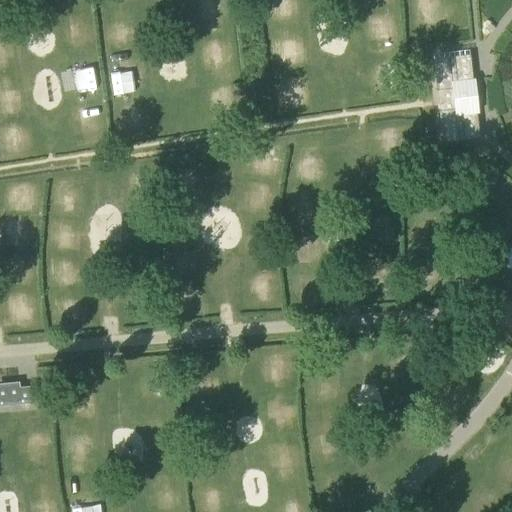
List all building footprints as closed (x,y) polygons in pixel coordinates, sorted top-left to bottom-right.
[(437,21),(437,2),(417,3),(418,21),(437,21)] [(265,3),(265,24),(295,25),(295,4),(265,3)] [(90,35),(89,15),(68,16),(69,36),(90,35)] [(392,15),(377,17),(379,38),(395,36),(392,15)] [(106,41),(125,41),(124,24),(105,25),(106,41)] [(272,66),(293,65),(292,47),(271,48),(272,66)] [(443,141),(479,137),(470,54),(433,59),(443,141)] [(127,67),(108,70),(111,88),(130,85),(127,67)] [(64,72),(65,85),(78,84),(79,98),(99,97),(96,69),(64,72)] [(276,80),(279,98),(307,94),(305,76),(276,80)] [(0,104),(10,103),(8,82),(0,82),(0,104)] [(117,123),(145,120),(143,101),(115,104),(117,123)] [(77,105),(79,130),(103,128),(101,103),(77,105)] [(0,128),(0,151),(29,145),(24,123),(0,128)] [(277,174),(280,151),(260,149),(257,172),(277,174)] [(292,180),(315,180),(316,155),(293,155),(292,180)] [(171,192),(200,192),(200,175),(171,175),(171,192)] [(253,180),(251,202),(272,204),(274,182),(253,180)] [(14,182),(13,206),(36,207),(37,182),(14,182)] [(71,219),(71,193),(49,193),(49,219),(71,219)] [(302,223),(303,201),(288,201),(287,222),(302,223)] [(36,245),(37,220),(12,220),(11,245),(36,245)] [(286,233),(288,255),(309,254),(308,232),(286,233)] [(162,246),(163,266),(183,264),(182,245),(162,246)] [(33,284),(33,262),(18,262),(19,284),(33,284)] [(275,291),(275,272),(245,273),(246,292),(275,291)] [(5,316),(35,315),(34,293),(4,294),(5,316)] [(52,307),(51,325),(71,326),(72,308),(52,307)] [(0,388),(0,405),(35,402),(33,385),(20,387),(0,388)] [(22,429),(25,452),(46,449),(42,426),(22,429)] [(95,460),(95,446),(62,447),(63,461),(95,460)] [(511,465),(499,454),(483,471),(507,494),(511,488),(511,465)] [(182,502),(180,480),(157,483),(160,504),(182,502)] [(210,486),(192,488),(193,507),(212,506),(210,486)] [(273,495),(277,511),(298,511),(306,510),(300,488),(273,495)]
